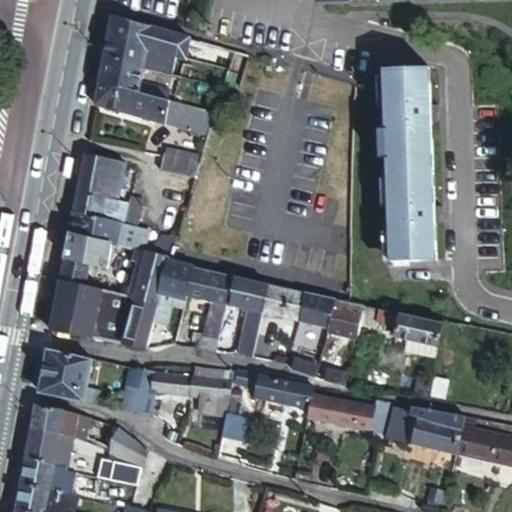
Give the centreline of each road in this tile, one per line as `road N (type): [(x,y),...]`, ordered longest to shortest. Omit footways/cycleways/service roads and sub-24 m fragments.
road 1 (residential): [(511,305),(486,298),(471,275),(467,127),(455,67),(436,51),(382,52),(299,27),(296,0)]
road 2 (residential): [(2,387),(86,407),(183,455),(412,511)]
road 3 (secondary): [(77,0),(15,324)]
road 4 (residential): [(15,324),(146,358),(185,355),(260,369)]
